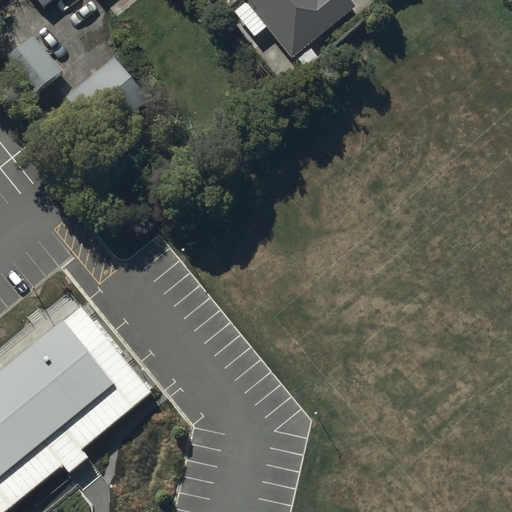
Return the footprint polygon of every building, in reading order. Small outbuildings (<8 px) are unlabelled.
[(99,0),(33,0),(43,12),(57,0),(95,0),(97,2),(99,0)] [(239,0),(245,8),(233,17),(254,42),(266,33),(291,63),(354,12),(344,0),(239,0)] [(0,18),(0,47),(3,51),(19,36),(9,24),(7,26),(0,18)] [(32,41),(1,69),(29,102),(61,75),(32,41)] [(149,107),(113,63),(65,103),(67,105),(55,116),(68,131),(79,122),(100,147),(149,107)] [(81,313),(0,379),(0,511),(12,511),(71,465),(151,399),(81,313)]
